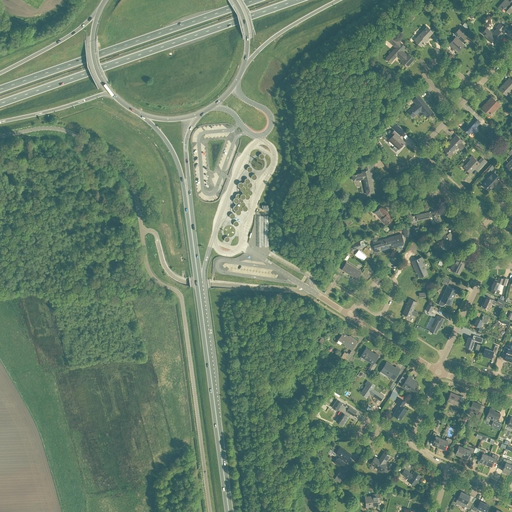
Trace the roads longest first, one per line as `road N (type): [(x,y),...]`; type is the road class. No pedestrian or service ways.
road 1 (unclassified): [(0,135),(65,130),(111,157),(130,180),(147,268),(181,300),(210,511)]
road 2 (trunk): [(0,103),(296,0)]
road 3 (trunk): [(191,232),(228,511)]
road 4 (trunk): [(254,0),(0,89)]
road 5 (trunk): [(138,113),(175,156),(191,232)]
road 6 (unclassified): [(212,107),(229,110),(249,134),(270,127),(268,112),(234,84)]
road 7 (trunk): [(191,232),(185,144),(200,113)]
